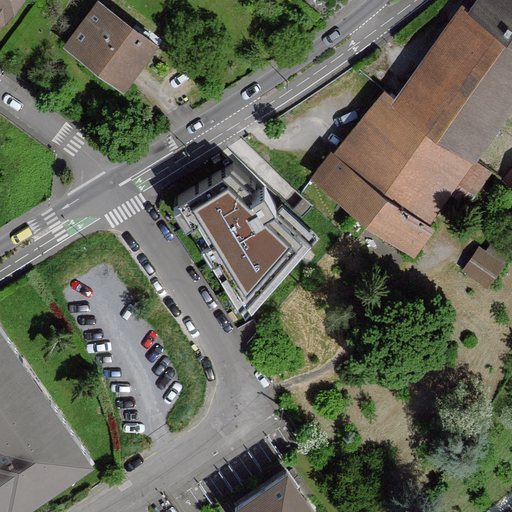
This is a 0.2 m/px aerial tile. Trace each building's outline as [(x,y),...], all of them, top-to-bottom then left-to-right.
[(0,0),(0,10),(10,17),(21,0),(0,0)] [(160,42),(102,0),(71,43),(128,85),(160,42)] [(467,0),(464,0),(395,94),(470,150),(511,93),(511,33),(472,4),(467,0)] [(511,0),(474,0),(472,4),(511,33),(511,0)] [(364,116),(339,149),(426,215),(437,201),(447,188),(470,156),(473,153),(470,150),(395,94),(386,87),(364,116)] [(334,145),(315,170),(413,243),(432,219),(426,215),(339,149),(334,145)] [(490,170),(470,156),(447,188),(467,202),(490,170)] [(235,160),(180,192),(193,216),(189,218),(201,239),(211,256),(243,311),(250,305),(313,238),(283,207),(266,184),(257,191),(252,186),(257,180),(235,160)] [(479,246),(465,266),(487,281),(501,262),(479,246)] [(84,461),(0,338),(0,510),(1,511),(9,511),(15,508),(84,461)] [(318,511),(288,468),(238,503),(244,511),(318,511)]
